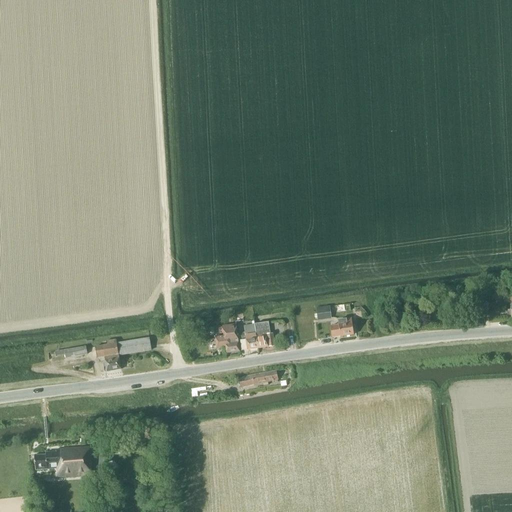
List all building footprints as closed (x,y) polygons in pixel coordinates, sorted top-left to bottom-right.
[(511,292),(502,293),(503,303),(510,302),(510,310),(507,310),(507,319),(511,319),(511,292)] [(331,320),(330,307),(316,309),(317,321),(331,320)] [(339,337),(353,335),(351,319),(337,321),(337,326),(329,327),(331,337),(339,336),(339,337)] [(272,335),(271,335),(269,322),(254,324),(257,349),(273,346),(272,335)] [(241,351),(257,349),(254,324),(244,326),(245,333),(238,334),(239,341),(240,341),(241,351)] [(226,353),(238,351),(237,339),(235,326),(222,328),(224,337),(215,338),(216,349),(225,348),(226,353)] [(118,355),(150,351),(148,339),(116,344),(116,340),(106,341),(106,345),(94,347),(96,359),(104,357),(106,372),(120,370),(118,355)] [(65,358),(86,354),(85,347),(64,351),(65,358)] [(268,386),(268,383),(278,381),(276,371),(264,373),(263,373),(251,375),(239,378),(241,389),(254,386),(263,384),(263,387),(268,386)] [(206,391),(205,387),(191,389),(192,398),(197,397),(197,392),(206,391)] [(55,478),(91,475),(89,448),(55,450),(55,453),(45,453),(45,455),(34,456),(35,470),(49,469),(49,478),(55,477),(55,478)]
